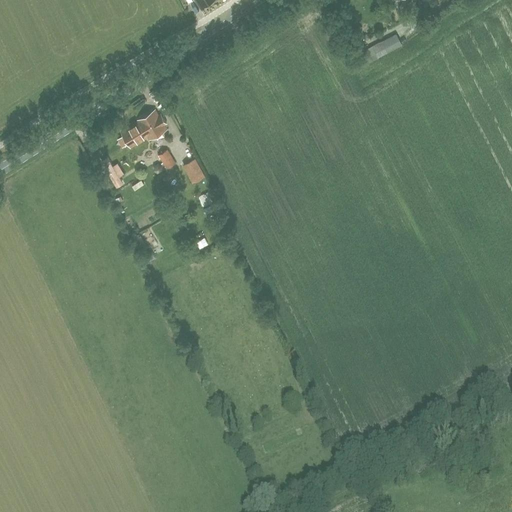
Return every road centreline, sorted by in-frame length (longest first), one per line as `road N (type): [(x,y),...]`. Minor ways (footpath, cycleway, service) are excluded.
road 1 (secondary): [(0,171),(268,0)]
road 2 (track): [(298,511),(511,398)]
